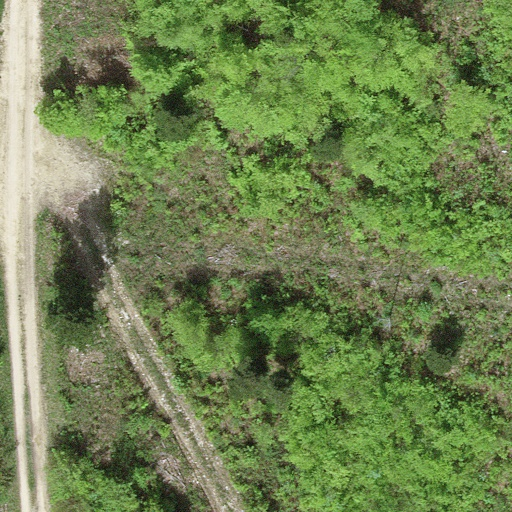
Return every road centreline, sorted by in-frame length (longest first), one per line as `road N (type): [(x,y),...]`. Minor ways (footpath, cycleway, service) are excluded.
road 1 (track): [(20,0),(16,122),(43,511)]
road 2 (track): [(231,511),(16,122),(0,78)]
